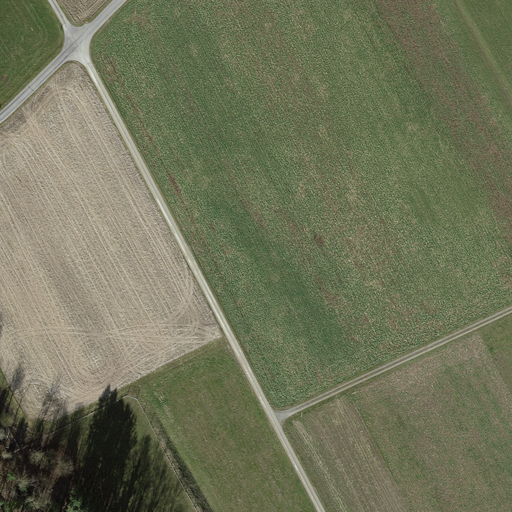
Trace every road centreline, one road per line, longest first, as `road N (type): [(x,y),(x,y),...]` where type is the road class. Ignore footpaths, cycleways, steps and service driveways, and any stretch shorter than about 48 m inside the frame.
road 1 (track): [(322,511),(54,0)]
road 2 (track): [(273,416),(511,306)]
road 3 (track): [(121,0),(0,118)]
